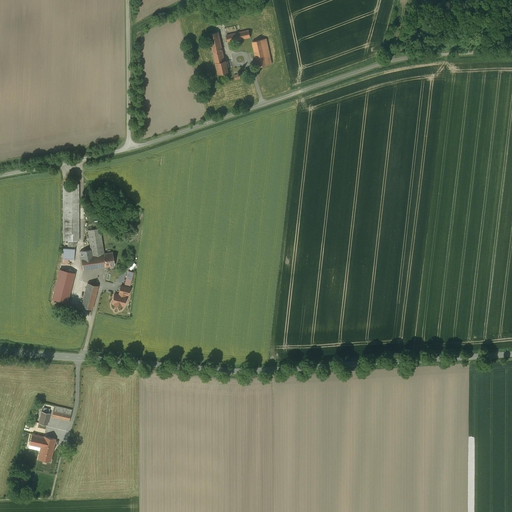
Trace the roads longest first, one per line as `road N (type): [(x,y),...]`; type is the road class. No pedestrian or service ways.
road 1 (tertiary): [(511,354),(231,371),(0,351)]
road 2 (unclassified): [(130,148),(396,59),(511,52)]
road 3 (unclassified): [(130,148),(127,0)]
road 4 (unclassified): [(0,176),(130,148)]
